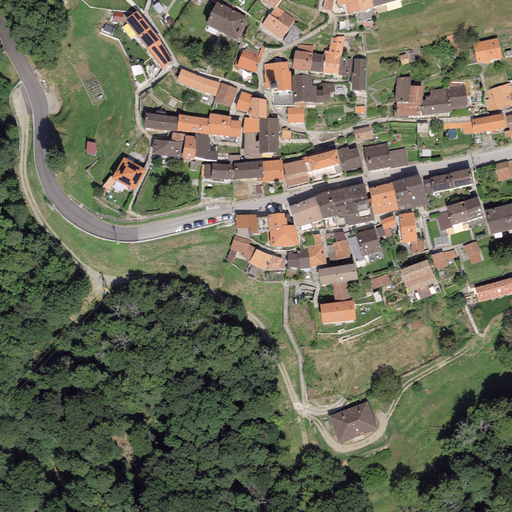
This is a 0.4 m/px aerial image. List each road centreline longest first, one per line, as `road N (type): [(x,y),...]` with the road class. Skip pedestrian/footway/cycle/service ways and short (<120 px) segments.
road 1 (tertiary): [(0,24),(36,102),(54,192),(76,217),(106,230),(162,228),(511,150)]
road 2 (track): [(31,87),(20,109),(24,180),(48,229),(103,279),(211,293),(277,357),(300,423)]
